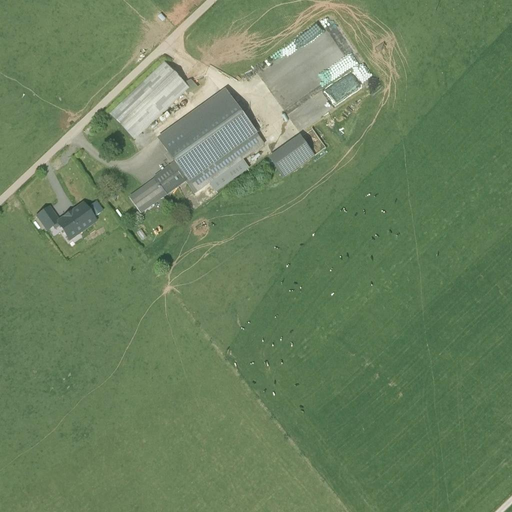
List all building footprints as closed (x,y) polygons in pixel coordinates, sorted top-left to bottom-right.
[(329,16),(321,22),(327,30),(335,24),(329,16)] [(332,33),(264,78),(272,91),(340,46),(332,33)] [(136,140),(188,89),(166,66),(112,116),(136,140)] [(361,88),(356,77),(330,88),(335,99),(361,88)] [(241,161),(263,145),(226,94),(158,144),(173,165),(174,167),(185,182),(195,196),(210,185),(215,193),(247,170),(241,161)] [(301,138),(271,159),(285,178),(314,157),(301,138)] [(156,180),(130,199),(141,214),(185,182),(174,167),(173,165),(154,178),(156,180)] [(84,206),(57,225),(70,244),(97,225),(84,206)] [(46,232),(54,226),(45,212),(36,218),(46,232)]
